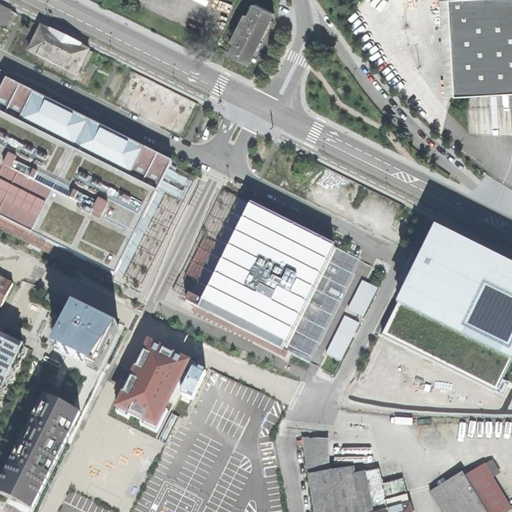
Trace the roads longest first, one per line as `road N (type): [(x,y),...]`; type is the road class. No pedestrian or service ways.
road 1 (residential): [(335,409),(412,254),(234,164)]
road 2 (unclassified): [(511,231),(272,112)]
road 3 (residential): [(213,154),(0,50)]
road 4 (unclassified): [(250,101),(46,0)]
road 5 (residential): [(142,319),(335,409)]
road 6 (residential): [(335,409),(508,420)]
road 7 (residential): [(0,248),(142,319)]
road 8 (residential): [(288,511),(281,437),(335,409)]
road 9 (unclassified): [(272,112),(306,44),(302,0)]
